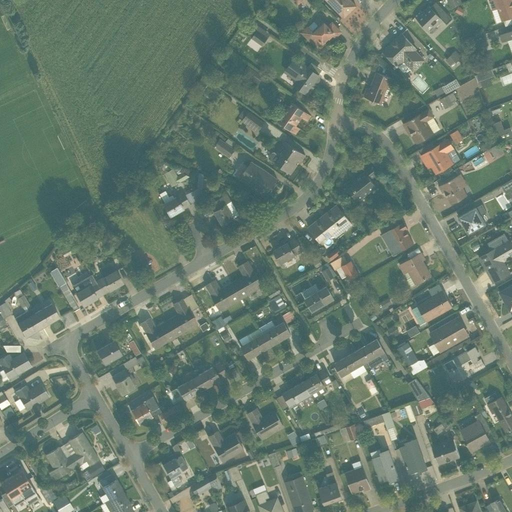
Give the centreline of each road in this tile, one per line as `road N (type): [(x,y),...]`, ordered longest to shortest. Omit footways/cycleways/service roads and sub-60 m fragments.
road 1 (residential): [(66,338),(302,201),(328,167),(338,118)]
road 2 (residential): [(511,363),(385,138),(338,118)]
road 3 (residential): [(361,320),(128,453)]
road 4 (residential): [(374,511),(511,460)]
